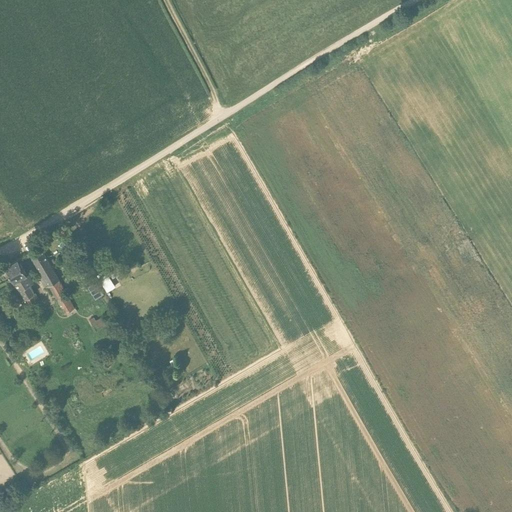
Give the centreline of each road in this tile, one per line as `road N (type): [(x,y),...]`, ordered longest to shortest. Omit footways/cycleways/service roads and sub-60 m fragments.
road 1 (unclassified): [(0,251),(418,0)]
road 2 (track): [(165,0),(212,92),(217,120)]
